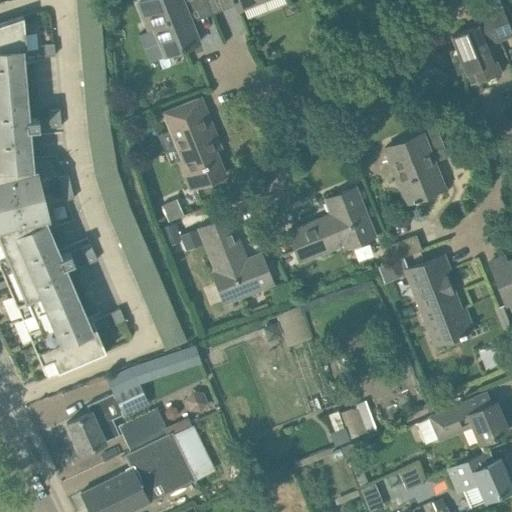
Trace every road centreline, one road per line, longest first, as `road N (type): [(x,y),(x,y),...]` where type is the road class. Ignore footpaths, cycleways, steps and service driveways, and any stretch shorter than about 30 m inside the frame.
road 1 (residential): [(493,123),(364,70)]
road 2 (residential): [(461,234),(489,216),(497,197),(493,123)]
